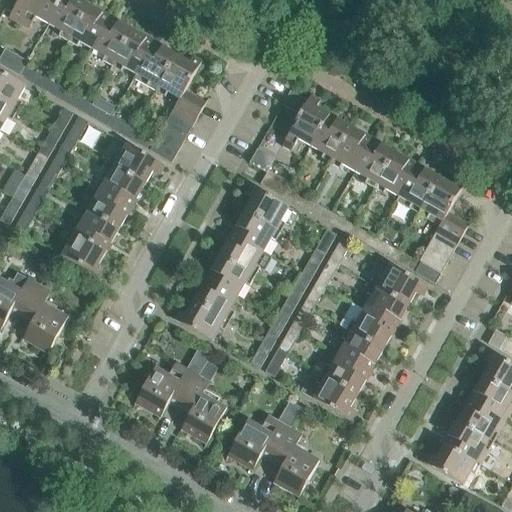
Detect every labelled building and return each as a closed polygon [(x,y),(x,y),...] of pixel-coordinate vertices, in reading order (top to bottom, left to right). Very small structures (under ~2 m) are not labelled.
[(18,0),(8,18),(28,29),(36,16),(49,24),(62,0),(18,0)] [(62,0),(49,24),(61,31),(58,36),(68,42),(89,6),(77,0),(62,0)] [(81,43),(93,50),(112,18),(107,15),(107,17),(89,6),(68,42),(78,48),(81,43)] [(102,62),(111,67),(132,32),(114,21),(115,20),(112,18),(93,50),(105,56),(102,62)] [(150,42),(132,32),(111,67),(120,72),(123,67),(136,74),(154,43),(150,41),(150,42)] [(157,45),(154,43),(136,74),(149,82),(146,87),(155,92),(175,57),(157,46),(157,45)] [(5,50),(0,58),(0,66),(19,77),(25,68),(27,63),(5,50)] [(179,99),(169,118),(190,130),(205,104),(184,92),(199,65),(190,60),(188,64),(175,57),(155,92),(164,97),(167,92),(179,99)] [(46,80),(25,68),(19,77),(40,90),(46,80)] [(0,103),(16,112),(21,103),(16,100),(24,87),(0,73),(0,103)] [(68,93),(46,80),(40,90),(63,102),(68,93)] [(89,105),(68,93),(63,102),(84,114),(89,105)] [(297,139),(310,147),(328,115),(315,108),(318,104),(308,98),(281,146),(290,151),(297,139)] [(0,129),(6,119),(10,122),(16,112),(0,103),(0,129)] [(111,117),(89,105),(84,114),(105,127),(111,117)] [(73,115),(63,110),(50,132),(60,138),(73,115)] [(328,115),(310,147),(323,154),(320,159),(330,164),(350,129),(332,118),(333,117),(328,115)] [(134,130),(111,117),(105,127),(128,140),(134,130)] [(75,146),(88,124),(78,118),(65,141),(75,146)] [(183,142),(190,130),(169,118),(162,129),(183,142)] [(162,129),(156,140),(177,152),(183,142),(162,129)] [(342,165),(354,172),(373,140),(369,138),(369,139),(350,129),(330,164),(339,170),(342,165)] [(155,142),(134,130),(128,140),(149,152),(155,142)] [(60,138),(50,132),(38,155),(47,160),(60,138)] [(170,164),(177,152),(156,140),(155,142),(149,152),(170,164)] [(376,142),(373,140),(354,172),(367,179),(364,184),(373,190),(394,154),(376,144),(376,142)] [(75,146),(65,141),(52,163),(62,169),(75,146)] [(121,143),(113,156),(108,166),(143,186),(151,172),(156,175),(161,166),(121,143)] [(256,151),(249,164),(266,174),(268,171),(274,161),(256,151)] [(386,190),(398,197),(417,165),(414,163),(413,165),(394,154),(373,190),(383,195),(386,190)] [(47,160),(38,155),(25,177),(35,182),(47,160)] [(62,169),(52,163),(40,185),(49,191),(62,169)] [(396,202),(418,215),(438,179),(419,168),(420,166),(417,165),(398,197),(396,202)] [(107,177),(99,190),(132,209),(134,204),(133,204),(143,186),(108,166),(102,175),(107,177)] [(266,174),(260,185),(282,198),(288,189),(290,184),(268,171),(266,174)] [(22,204),(35,182),(25,177),(13,198),(22,204)] [(438,226),(430,241),(442,248),(453,254),(468,227),(457,221),(447,215),(463,187),(454,182),(451,187),(438,179),(418,215),(438,226)] [(49,191),(40,185),(27,207),(37,212),(49,191)] [(247,196),(252,200),(244,213),(280,234),(285,224),(281,221),(288,208),(252,187),(247,196)] [(282,198),(303,210),(309,201),(288,189),(282,198)] [(88,200),(82,210),(117,230),(128,211),(130,212),(132,209),(99,190),(92,203),(88,200)] [(0,220),(0,222),(9,227),(22,204),(13,198),(0,220)] [(325,223),(331,213),(309,201),(303,210),(325,223)] [(14,230),(24,235),(37,212),(27,207),(14,230)] [(109,250),(107,248),(117,230),(82,210),(77,219),(81,222),(74,234),(104,252),(107,254),(109,250)] [(229,234),(262,253),(270,240),(274,243),(280,234),(244,213),(234,231),(232,230),(229,234)] [(325,223),(347,235),(353,226),(331,213),(325,223)] [(369,248),(375,239),(353,226),(347,235),(369,248)] [(313,253),(323,259),(336,236),(327,230),(313,253)] [(97,265),(104,252),(74,234),(70,231),(64,241),(68,244),(61,257),(96,277),(101,268),(97,265)] [(228,237),(230,238),(218,257),(254,278),(259,268),(264,271),(271,258),(262,253),(229,234),(228,237)] [(328,262),(338,267),(351,244),(341,239),(328,262)] [(369,248),(391,261),(397,251),(375,239),(369,248)] [(442,248),(430,241),(424,252),(446,265),(453,254),(442,248)] [(417,263),(397,251),(391,261),(414,274),(419,265),(417,264),(417,263)] [(424,252),(417,263),(417,264),(419,265),(440,277),(441,276),(440,276),(446,265),(424,252)] [(301,275),(310,281),(323,259),(313,253),(301,275)] [(206,275),(204,279),(237,298),(244,285),(249,287),(254,278),(218,257),(208,275),(206,275)] [(316,284),(325,290),(338,267),(328,262),(316,284)] [(419,265),(414,274),(414,275),(435,286),(440,277),(419,265)] [(381,280),(377,277),(371,287),(406,307),(414,293),(419,296),(424,287),(389,266),(381,280)] [(288,298),(298,303),(310,281),(301,275),(288,298)] [(204,282),(192,301),(228,323),(234,313),(229,311),(237,298),(204,279),(202,282),(204,282)] [(38,286),(27,280),(20,292),(0,280),(0,327),(1,328),(8,315),(19,320),(22,314),(38,286)] [(303,306),(312,312),(325,290),(316,284),(303,306)] [(38,286),(22,314),(19,320),(29,326),(21,340),(47,354),(67,319),(42,305),(49,293),(38,286)] [(363,311),(369,315),(396,331),(398,326),(396,325),(406,307),(371,287),(366,296),(370,299),(363,311)] [(275,320),(285,326),(298,303),(288,298),(275,320)] [(185,315),(181,312),(175,322),(210,343),(218,330),(223,332),(228,323),(192,301),(185,315)] [(346,330),(346,331),(381,352),(393,332),(394,333),(396,331),(369,315),(363,311),(351,305),(339,327),(346,330)] [(290,329),(300,334),(312,312),(303,306),(290,329)] [(285,326),(275,320),(263,342),(272,348),(285,326)] [(277,351),(287,356),(300,334),(290,329),(277,351)] [(485,343),(498,351),(511,358),(511,340),(506,337),(493,330),(485,343)] [(371,369),(381,352),(346,331),(340,341),(345,343),(338,356),(370,375),(373,370),(371,369)] [(272,348),(263,342),(250,365),(259,370),(272,348)] [(287,356),(277,351),(265,373),(274,379),(287,356)] [(489,365),(481,379),(511,396),(511,366),(489,354),(484,363),(489,365)] [(312,371),(320,375),(355,396),(366,377),(368,378),(370,375),(338,356),(330,368),(326,365),(318,361),(312,371)] [(167,377),(154,369),(133,404),(159,418),(167,405),(177,411),(197,377),(174,364),(167,377)] [(355,396),(320,375),(312,371),(299,394),(346,421),(352,411),(348,409),(355,396)] [(208,383),(197,377),(177,411),(188,417),(180,430),(206,445),(226,410),(201,396),(208,383)] [(467,401),(500,419),(504,421),(511,407),(511,396),(481,379),(470,398),(469,398),(467,401)] [(504,421),(500,419),(467,401),(465,405),(466,406),(456,423),(492,444),(504,421)] [(313,410),(306,406),(301,413),(309,418),(313,410)] [(224,424),(230,427),(235,418),(230,415),(224,424)] [(260,429),(247,422),(227,457),(252,471),(260,458),(270,464),(289,430),(267,418),(260,429)] [(241,422),(235,418),(230,427),(236,431),(241,422)] [(443,441),(442,444),(480,466),(487,453),(492,444),(456,423),(445,442),(443,441)] [(298,497),(318,463),(294,449),(300,436),(289,430),(270,464),(280,470),(273,483),(298,497)] [(435,459),(431,457),(426,466),(462,486),(469,473),(474,476),(480,466),(442,444),(441,445),(442,446),(435,459)] [(511,511),(511,510),(511,488),(501,508),(507,511),(511,511)]
